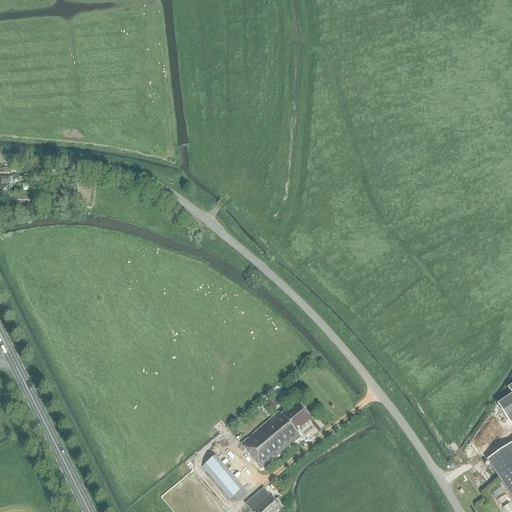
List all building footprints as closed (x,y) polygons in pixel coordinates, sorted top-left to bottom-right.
[(33,190),(33,194),(14,194),(13,204),(48,204),(49,184),(39,184),(39,190),(33,190)] [(511,397),(496,407),(509,426),(511,424),(511,386),(506,390),(511,397)] [(252,412),(267,400),(264,398),(250,409),(252,412)] [(267,404),(272,410),(278,405),(273,399),(267,404)] [(260,469),(299,437),(296,433),(304,427),(304,426),(311,420),(298,403),(288,411),(287,409),(281,415),(279,412),(240,444),(260,469)] [(511,446),(486,463),(511,500),(511,446)] [(243,489),(215,456),(202,467),(230,500),(243,489)] [(490,490),(495,498),(503,492),(498,485),(490,490)] [(243,489),(233,498),(237,502),(247,494),(243,489)] [(245,505),(251,511),(277,511),(281,509),(269,495),(268,496),(262,489),(245,505)]
